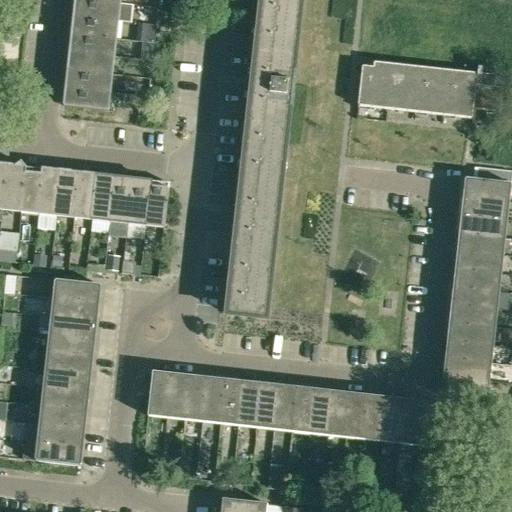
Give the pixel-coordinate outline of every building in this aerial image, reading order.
[(116,21),(118,3),(86,0),(77,0),(76,17),(116,21)] [(300,0),(262,0),(256,53),(295,57),(300,0)] [(114,39),(116,21),(76,17),(74,35),(114,39)] [(72,53),(112,57),(114,39),(74,35),(72,53)] [(110,74),(112,57),(72,53),(70,70),(110,74)] [(287,124),(295,57),(256,53),(249,120),(287,124)] [(477,79),(362,67),(358,107),(472,119),(473,109),(501,112),(503,88),(495,87),(496,76),(483,74),(484,67),(478,66),(477,79)] [(68,89),(108,93),(110,74),(70,70),(68,89)] [(106,112),(108,93),(68,89),(66,108),(106,112)] [(141,101),(139,116),(146,116),(148,102),(141,101)] [(281,189),(287,124),(249,120),(242,185),(281,189)] [(0,167),(0,208),(4,209),(8,168),(0,167)] [(4,209),(22,211),(26,170),(8,168),(4,209)] [(469,179),(467,198),(506,202),(510,171),(475,168),(474,179),(469,179)] [(22,211),(40,213),(44,172),(26,170),(22,211)] [(57,215),(62,174),(44,172),(40,213),(57,215)] [(57,215),(75,217),(80,176),(62,174),(57,215)] [(75,217),(93,219),(98,178),(80,176),(75,217)] [(93,219),(111,221),(115,180),(98,178),(93,219)] [(129,223),(133,182),(115,180),(111,221),(129,223)] [(129,223),(147,224),(151,184),(133,182),(129,223)] [(170,186),(151,184),(147,224),(166,227),(170,186)] [(235,252),(273,256),(281,189),(242,185),(235,252)] [(467,198),(465,216),(504,220),(506,202),(467,198)] [(465,216),(463,234),(503,238),(504,220),(465,216)] [(461,252),(501,256),(503,238),(463,234),(461,252)] [(0,261),(15,263),(17,252),(0,249),(0,261)] [(268,309),(273,256),(235,252),(229,315),(267,319),(268,309)] [(461,252),(459,269),(499,274),(501,256),(461,252)] [(33,265),(46,266),(47,256),(34,255),(33,265)] [(53,255),(52,265),(62,266),(63,256),(53,255)] [(108,255),(106,271),(118,272),(119,257),(108,255)] [(122,274),(134,275),(135,263),(123,262),(122,274)] [(497,292),(499,274),(459,269),(457,287),(497,292)] [(17,278),(7,277),(5,295),(15,297),(17,278)] [(57,300),(96,304),(98,286),(59,282),(57,300)] [(457,287),(455,305),(495,309),(497,292),(457,287)] [(94,322),(96,304),(57,300),(55,318),(94,322)] [(455,305),(453,323),(493,327),(495,309),(455,305)] [(2,313),(1,325),(12,327),(13,315),(2,313)] [(53,336),(92,340),(94,322),(55,318),(53,336)] [(493,327),(453,323),(451,341),(491,345),(493,327)] [(92,340),(53,336),(51,354),(90,358),(92,340)] [(451,341),(449,360),(489,364),(491,345),(451,341)] [(88,376),(90,358),(51,354),(49,372),(88,376)] [(449,360),(447,378),(487,382),(489,364),(449,360)] [(88,376),(49,372),(47,390),(86,395),(88,376)] [(167,417),(171,377),(153,375),(149,415),(167,417)] [(189,379),(171,377),(167,417),(185,419),(189,379)] [(487,382),(447,378),(445,396),(485,400),(487,382)] [(203,421),(207,381),(189,379),(185,419),(203,421)] [(225,383),(207,381),(203,421),(221,423),(225,383)] [(243,385),(225,383),(221,423),(239,425),(243,385)] [(243,385),(239,425),(257,426),(261,387),(243,385)] [(279,388),(261,387),(257,426),(275,428),(279,388)] [(297,390),(279,388),(275,428),(293,430),(297,390)] [(84,413),(86,395),(47,390),(45,408),(84,413)] [(311,432),(315,392),(297,390),(293,430),(311,432)] [(333,394),(315,392),(311,432),(329,434),(333,394)] [(351,396),(333,394),(329,434),(347,436),(351,396)] [(365,438),(369,398),(351,396),(347,436),(365,438)] [(387,400),(369,398),(365,438),(383,440),(387,400)] [(406,402),(387,400),(383,440),(401,442),(406,402)] [(424,404),(406,402),(401,442),(419,444),(424,404)] [(442,406),(424,404),(419,444),(437,446),(442,406)] [(82,431),(84,413),(45,408),(43,426),(82,431)] [(80,449),(82,431),(43,426),(41,444),(80,449)] [(80,449),(41,444),(39,462),(78,467),(80,449)] [(271,462),(268,488),(286,490),(287,489),(287,483),(289,464),(271,462)] [(378,488),(377,499),(395,501),(396,490),(378,488)] [(264,511),(266,504),(225,499),(224,511),(264,511)]
